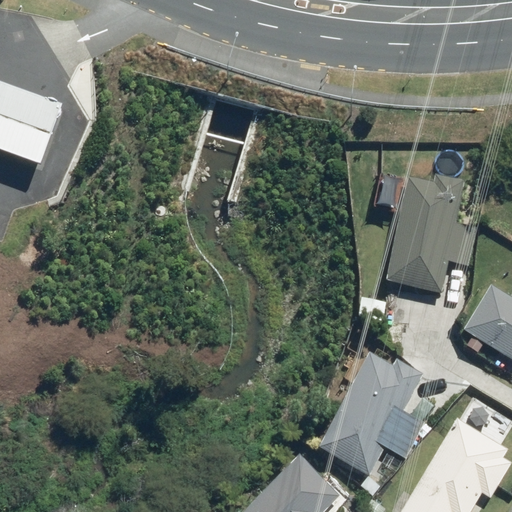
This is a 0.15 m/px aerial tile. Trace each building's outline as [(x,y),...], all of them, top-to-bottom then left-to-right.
[(0,160),(40,175),(63,113),(0,89),(0,160)] [(433,185),(406,179),(383,286),(440,298),(447,264),(467,268),(475,229),(455,225),(464,184),(434,178),(433,185)] [(511,302),(489,289),(462,334),(511,364),(511,302)] [(371,349),(315,453),(367,481),(383,451),(404,462),(423,427),(402,416),(423,376),(371,349)] [(457,423),(402,511),(471,511),(481,496),(489,502),(510,468),(501,463),(507,454),(457,423)] [(326,511),(337,501),(296,463),(249,511),(326,511)]
